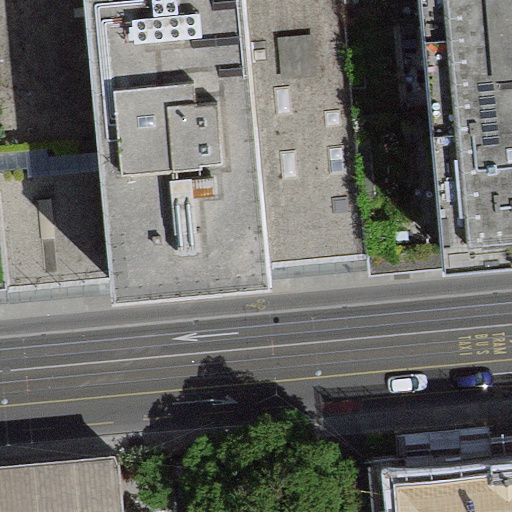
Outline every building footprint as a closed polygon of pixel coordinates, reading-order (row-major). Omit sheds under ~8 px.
[(111,276),(86,0),(0,0),(0,198),(9,285),(111,276)] [(273,261),(250,0),(86,0),(111,276),(273,261)] [(250,0),(273,261),(370,252),(348,22),(345,0),(250,0)] [(435,13),(433,0),(345,0),(348,22),(435,13)] [(511,0),(433,0),(435,13),(456,243),(511,238),(511,0)] [(435,13),(348,22),(370,252),(456,243),(435,13)] [(0,285),(9,285),(0,198),(0,285)] [(0,511),(126,511),(121,453),(0,464),(0,511)] [(511,511),(511,464),(405,474),(408,511),(511,511)]
